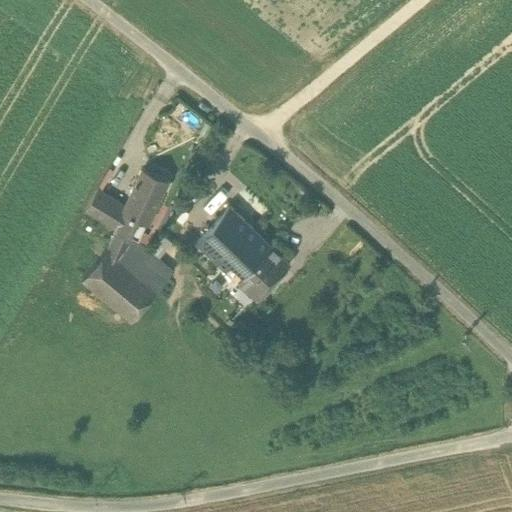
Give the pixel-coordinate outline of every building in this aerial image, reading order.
[(144,167),(127,205),(127,206),(117,229),(131,236),(138,239),(167,178),(144,167)] [(127,205),(98,188),(85,209),(117,229),(127,206),(127,205)] [(270,246),(230,205),(196,241),(239,282),(270,246)] [(131,236),(117,229),(108,248),(121,258),(131,236)] [(138,239),(131,236),(121,258),(134,269),(149,250),(138,239)] [(270,246),(239,282),(257,299),(290,262),(271,244),(270,246)] [(121,258),(108,248),(82,278),(131,319),(157,289),(134,269),(121,258)] [(173,271),(149,250),(134,269),(157,289),(173,271)]
